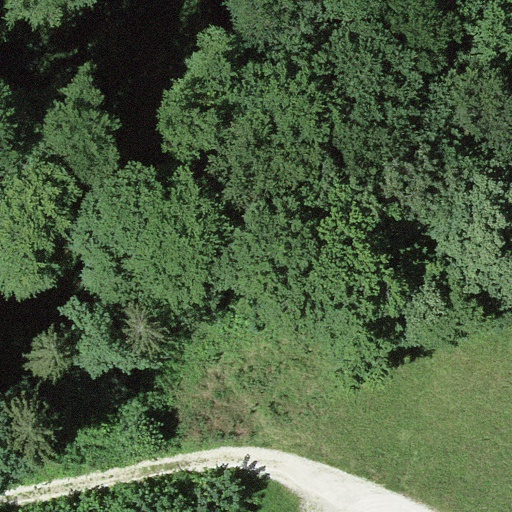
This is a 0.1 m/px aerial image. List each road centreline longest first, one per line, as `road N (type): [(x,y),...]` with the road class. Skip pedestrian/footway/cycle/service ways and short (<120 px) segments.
road 1 (track): [(0,498),(198,460)]
road 2 (track): [(384,511),(333,481),(276,461),(198,460)]
